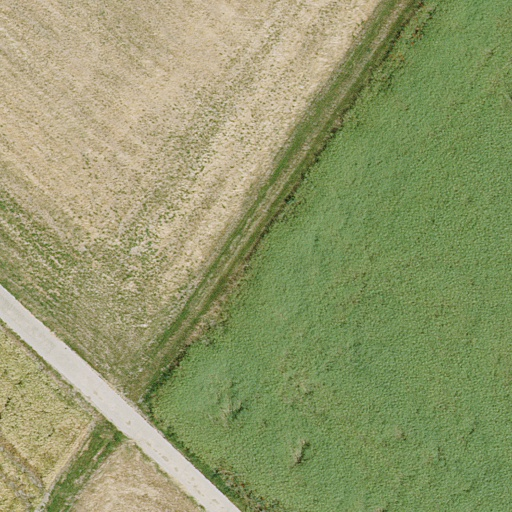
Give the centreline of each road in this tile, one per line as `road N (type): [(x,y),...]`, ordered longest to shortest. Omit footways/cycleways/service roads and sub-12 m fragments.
road 1 (track): [(57,511),(395,0)]
road 2 (track): [(0,302),(223,511)]
